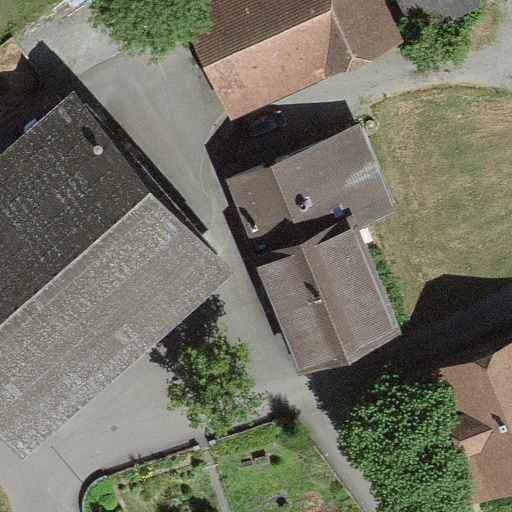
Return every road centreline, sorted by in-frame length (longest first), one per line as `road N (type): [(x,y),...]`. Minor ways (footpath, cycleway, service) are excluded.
road 1 (track): [(25,473),(328,386),(407,511)]
road 2 (track): [(328,386),(511,289)]
